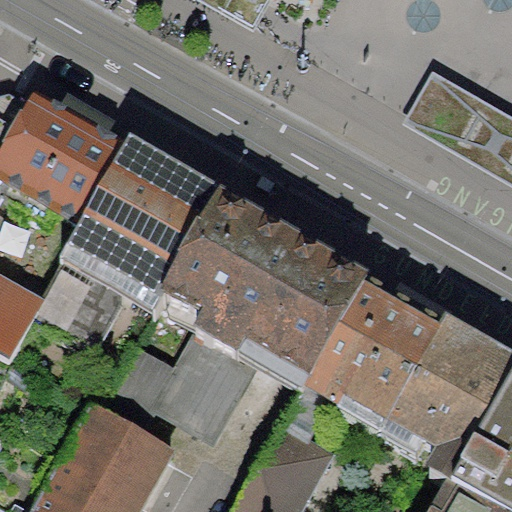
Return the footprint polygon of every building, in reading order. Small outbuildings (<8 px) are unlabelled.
[(206,0),(242,20),(253,0),(206,0)] [(511,121),(432,77),(402,129),(511,191),(511,121)] [(79,239),(124,160),(71,130),(33,108),(27,118),(4,105),(0,105),(0,369),(3,372),(25,333),(34,317),(0,297),(0,202),(4,196),(79,239)] [(159,311),(215,212),(157,179),(124,160),(79,239),(34,317),(25,333),(87,368),(116,316),(117,302),(122,293),(157,313),(159,311)] [(304,394),(360,295),(335,281),(275,246),(215,212),(159,311),(198,334),(171,381),(132,358),(94,424),(87,419),(33,511),(137,511),(165,463),(136,446),(151,419),(207,450),(255,366),(278,379),(304,394)] [(384,434),(438,340),(376,304),(360,295),(304,394),(236,511),(298,511),(323,468),(300,455),(324,414),(334,420),(340,409),(384,434)] [(511,382),(456,350),(438,340),(384,434),(438,465),(426,486),(450,499),(511,390),(511,382)] [(511,511),(511,390),(450,499),(459,505),(471,511),(511,511)]
